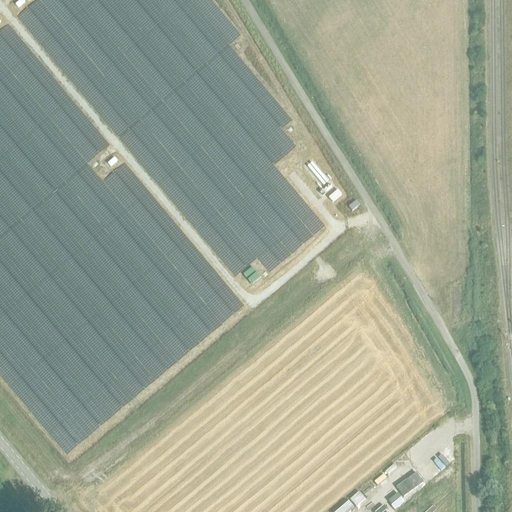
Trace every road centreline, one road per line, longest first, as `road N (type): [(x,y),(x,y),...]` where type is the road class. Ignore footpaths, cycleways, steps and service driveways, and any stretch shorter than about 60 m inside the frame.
road 1 (track): [(243,0),(466,372)]
road 2 (unclassified): [(477,511),(475,402),(466,372)]
